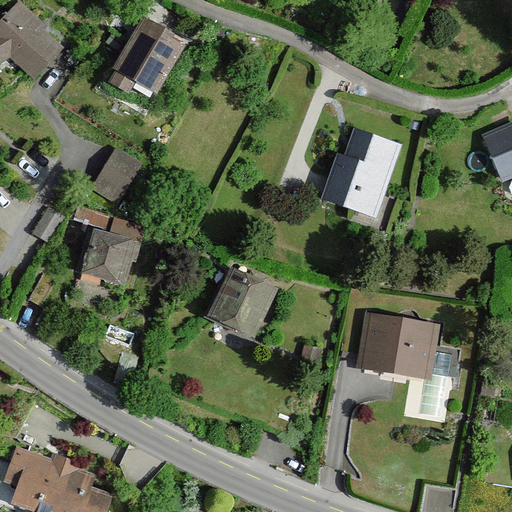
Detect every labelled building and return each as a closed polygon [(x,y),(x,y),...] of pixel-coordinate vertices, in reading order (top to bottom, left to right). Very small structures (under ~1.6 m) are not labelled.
[(67,46),(19,2),(0,21),(0,64),(10,53),(38,78),(67,46)] [(186,40),(143,17),(113,71),(157,94),(186,40)] [(511,124),(484,136),(503,182),(511,177),(511,124)] [(403,144),(354,126),(327,199),(375,217),(403,144)] [(145,163),(119,148),(95,188),(121,204),(145,163)] [(67,216),(51,207),(35,234),(51,244),(67,216)] [(138,241),(93,229),(80,276),(125,288),(138,241)] [(278,288),(230,267),(208,317),(256,338),(278,288)] [(441,323),(368,313),(360,370),(432,380),(441,323)] [(51,460),(13,447),(1,483),(14,487),(8,506),(26,511),(106,511),(111,498),(91,491),(96,476),(81,471),(84,462),(53,452),(51,460)]
